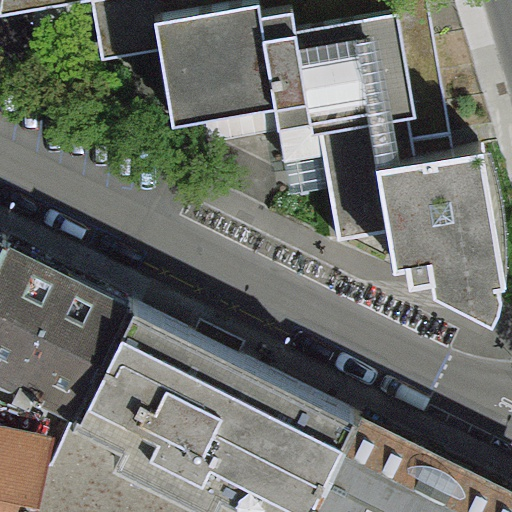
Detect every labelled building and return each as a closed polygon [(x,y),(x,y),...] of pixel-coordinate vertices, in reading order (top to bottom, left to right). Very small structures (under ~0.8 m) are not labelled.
[(24,0),(27,17),(95,1),(113,61),(163,56),(177,116),(313,91),(296,0),(24,0)] [(401,10),(301,26),(313,91),(316,113),(321,127),(418,109),(401,10)] [(426,150),(418,109),(321,127),(327,152),(332,183),(341,236),(391,227),(380,158),(426,150)] [(456,146),(426,150),(380,158),(391,227),(398,261),(410,259),(414,276),(435,272),(436,287),(494,315),(505,289),(500,277),(508,276),(484,141),(456,146)] [(0,363),(80,403),(133,296),(71,266),(6,234),(0,246),(0,363)] [(193,492),(258,359),(203,331),(133,296),(80,403),(75,414),(125,438),(116,454),(193,492)] [(224,488),(272,511),(312,511),(361,410),(318,388),(258,359),(193,492),(217,504),(224,488)] [(511,511),(511,484),(468,463),(361,410),(312,511),(511,511)] [(35,511),(272,511),(224,488),(217,504),(193,492),(116,454),(125,438),(75,414),(54,460),(46,456),(35,511)] [(0,511),(35,511),(46,456),(0,446),(0,511)]
